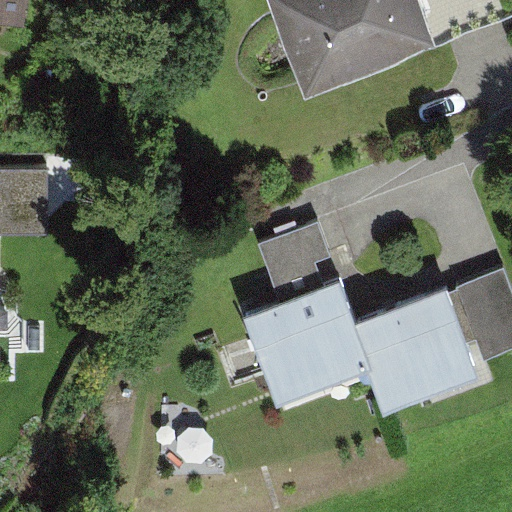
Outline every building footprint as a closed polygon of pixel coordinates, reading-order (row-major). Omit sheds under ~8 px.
[(0,0),(0,58),(12,59),(16,0),(0,0)] [(244,0),(242,1),(283,117),(511,36),(511,2),(511,0),(244,0)] [(46,186),(0,184),(0,218),(45,219),(46,186)] [(0,386),(30,386),(29,234),(0,233),(0,386)] [(362,412),(468,373),(511,356),(511,344),(489,283),(433,304),(428,291),(341,324),(328,289),(309,296),(306,287),(324,281),(308,236),(239,262),(255,305),(277,297),(280,305),(221,327),(254,415),(350,380),(362,412)]
